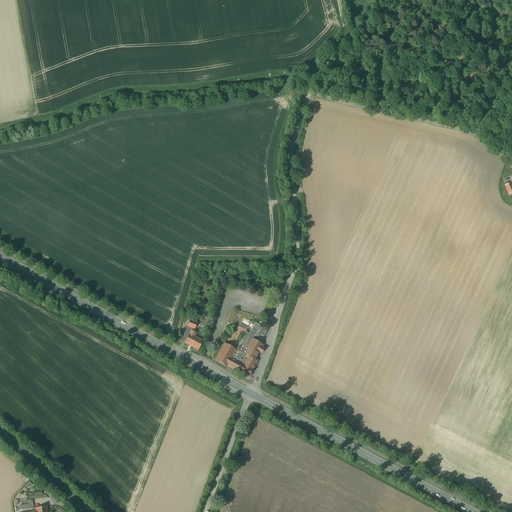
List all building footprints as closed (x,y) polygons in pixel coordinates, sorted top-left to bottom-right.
[(190,320),(188,326),(195,329),(197,323),(190,320)] [(236,351),(232,358),(240,362),(253,340),(261,326),(255,323),(249,334),(246,332),(236,351)] [(241,324),(238,329),(246,333),(248,328),(241,324)] [(196,333),(191,330),(185,343),(198,350),(203,341),(194,337),(196,333)] [(232,358),(236,351),(234,350),(233,349),(224,344),(216,360),(245,375),(244,377),(245,377),(246,378),(246,377),(249,378),(249,377),(250,378),(252,374),(251,373),(253,370),(253,369),(257,361),(255,360),(259,352),(261,353),(264,349),(261,347),(263,345),(253,340),(240,362),(232,358)] [(29,505),(20,506),(20,511),(34,510),(33,501),(29,501),(29,505)]
